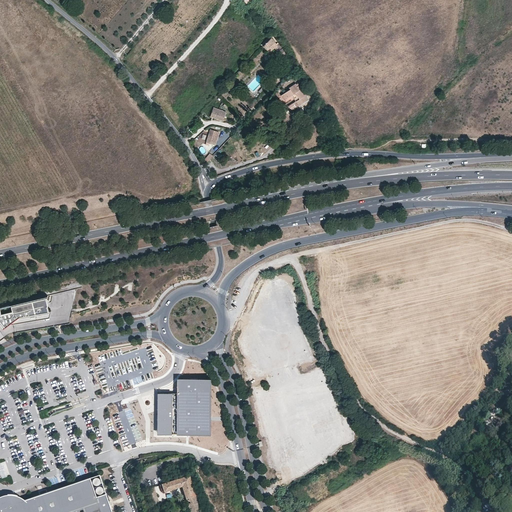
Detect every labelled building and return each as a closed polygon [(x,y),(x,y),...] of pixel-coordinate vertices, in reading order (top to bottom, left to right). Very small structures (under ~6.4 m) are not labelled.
[(274,48),(278,52),(275,54),(279,59),(286,53),(282,49),(279,44),(278,45),(272,37),(263,47),(268,50),(270,48),(272,50),(274,48)] [(287,65),(281,70),(286,76),(292,71),(287,65)] [(292,95),(294,98),(296,97),(298,100),(296,101),(298,105),(299,106),(308,100),(301,89),(300,89),(299,87),(300,86),(298,83),(297,84),(296,83),(289,88),(290,89),(281,95),(284,100),(292,95)] [(296,108),(296,106),(293,103),(288,106),(291,111),(296,108)] [(226,111),(214,107),(211,116),(223,120),(226,111)] [(215,144),(218,133),(211,130),(207,142),(215,144)] [(215,169),(209,160),(205,164),(209,172),(215,169)] [(48,305),(46,297),(46,296),(12,304),(14,315),(16,318),(10,324),(14,323),(28,320),(48,317),(49,317),(50,316),(51,310),(49,311),(47,305),(48,305)] [(12,304),(0,307),(3,320),(10,324),(16,318),(14,315),(12,304)] [(266,327),(263,333),(269,336),(272,329),(266,327)] [(256,329),(252,335),(257,338),(261,332),(256,329)] [(265,355),(269,370),(299,363),(295,348),(265,355)] [(248,373),(254,371),(251,364),(245,366),(248,373)] [(178,394),(159,394),(159,436),(212,436),(213,379),(178,379),(178,394)] [(321,428),(327,407),(319,386),(297,379),(276,387),(270,408),(278,430),(298,436),(321,428)] [(264,402),(271,403),(272,396),(265,395),(264,402)] [(341,429),(347,426),(343,418),(338,421),(341,429)] [(336,436),(342,430),(340,428),(334,434),(336,436)] [(317,436),(321,441),(328,436),(324,431),(317,436)] [(331,450),(337,445),(335,442),(329,447),(331,450)] [(5,461),(0,462),(0,477),(0,478),(9,475),(5,461)] [(0,511),(111,511),(98,474),(89,477),(47,492),(42,493),(41,494),(24,499),(19,496),(14,494),(7,494),(2,495),(0,495),(0,511)] [(188,475),(161,484),(164,491),(181,486),(185,498),(195,495),(188,475)] [(468,483),(481,511),(489,508),(475,479),(468,483)] [(153,511),(161,511),(155,490),(148,493),(153,511)] [(185,498),(189,511),(200,511),(195,495),(185,498)]
